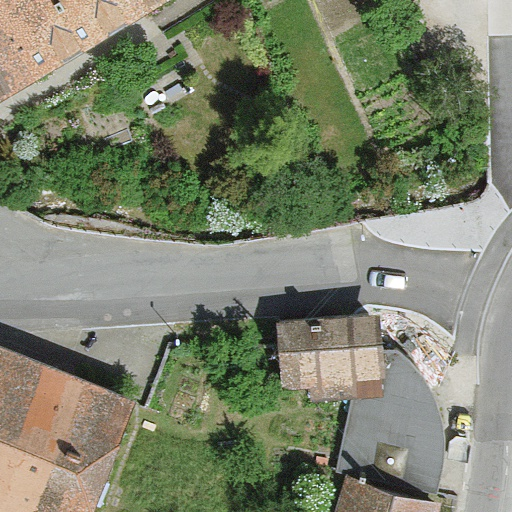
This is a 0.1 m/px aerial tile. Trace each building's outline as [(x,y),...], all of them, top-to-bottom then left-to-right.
[(0,0),(0,89),(71,48),(43,0),(0,0)] [(43,0),(71,48),(152,0),(43,0)] [(309,395),(349,394),(378,341),(376,309),(281,316),(282,381),(309,380),(309,395)] [(0,501),(28,511),(85,511),(133,392),(0,339),(0,501)] [(330,479),(435,499),(439,469),(440,417),(424,377),(412,363),(396,347),(378,341),(349,394),(330,479)] [(433,511),(343,486),(335,511),(433,511)]
